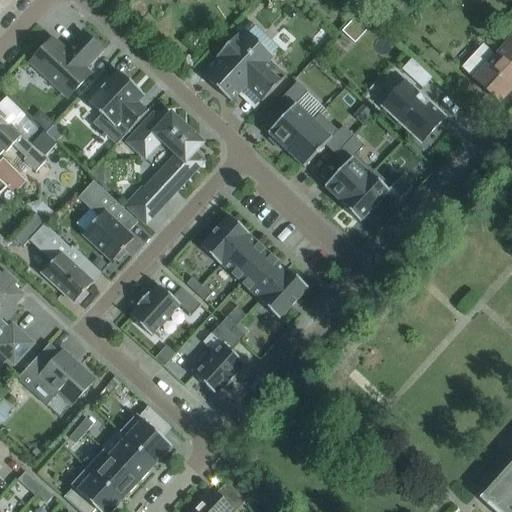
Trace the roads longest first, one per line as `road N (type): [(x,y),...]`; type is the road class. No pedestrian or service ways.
road 1 (residential): [(239,156),(90,325),(93,338),(209,448)]
road 2 (residential): [(209,448),(368,274)]
road 3 (residential): [(239,156),(233,140),(83,0)]
road 4 (residential): [(368,274),(511,122)]
road 5 (residential): [(239,156),(368,274)]
